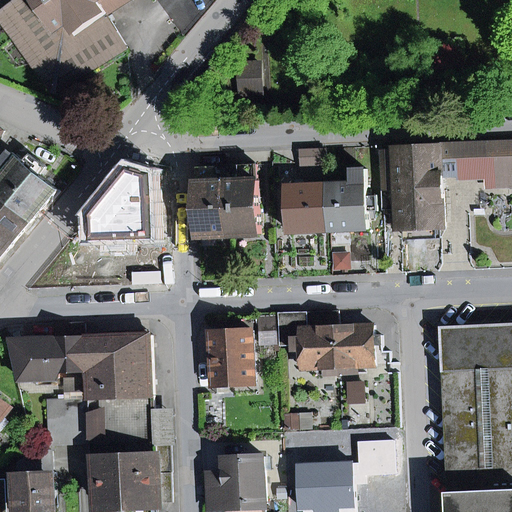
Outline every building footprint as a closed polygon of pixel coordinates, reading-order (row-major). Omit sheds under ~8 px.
[(129,49),(107,13),(128,0),(17,0),(0,13),(0,17),(53,91),(60,92),(129,49)] [(242,95),(262,94),(260,63),(240,64),(242,95)] [(509,172),(510,187),(511,186),(511,142),(486,143),(487,151),(488,173),(509,172)] [(443,147),(444,175),(459,174),(459,158),(456,158),(456,153),(487,151),(486,143),(443,145),(443,147)] [(444,178),(444,175),(443,147),(382,150),(384,191),(399,190),(400,210),(401,229),(405,229),(442,227),(446,227),(444,178)] [(302,151),(302,165),(327,164),(327,150),(302,151)] [(509,172),(488,173),(487,151),(456,153),(456,158),(459,158),(459,174),(444,175),(444,178),(458,178),(459,181),(486,180),(487,188),(510,187),(509,172)] [(11,175),(1,186),(0,187),(0,188),(35,219),(59,190),(41,176),(48,168),(33,155),(26,163),(15,153),(3,168),(11,175)] [(243,166),(243,181),(230,181),(232,236),(262,235),(259,165),(243,166)] [(160,239),(158,173),(134,166),(103,203),(105,242),(160,239)] [(200,168),(203,237),(232,236),(230,181),(218,182),(217,168),(200,168)] [(370,212),(369,196),(368,170),(355,170),(355,183),(329,185),(332,231),(371,230),(370,212)] [(0,227),(17,241),(35,219),(0,188),(0,187),(1,186),(0,185),(0,227)] [(290,186),(292,233),(332,231),(329,185),(290,186)] [(384,191),(384,211),(400,210),(399,190),(384,191)] [(369,196),(370,212),(380,212),(379,195),(369,196)] [(0,261),(17,241),(0,227),(0,261)] [(405,240),(443,239),(442,227),(405,229),(405,240)] [(305,350),(306,370),(341,368),(340,327),(339,312),(302,314),(304,339),(296,339),(297,351),(305,350)] [(296,339),(304,339),(302,314),(280,315),(281,340),(296,339)] [(261,317),(261,331),(277,331),(276,316),(261,317)] [(90,372),(92,372),(91,337),(87,337),(86,323),(58,325),(59,339),(24,340),(16,346),(23,381),(59,379),(59,373),(90,372)] [(511,511),(511,324),(444,328),(452,511),(511,511)] [(340,327),(341,368),(378,366),(376,326),(340,327)] [(214,333),(216,386),(257,384),(255,331),(214,333)] [(156,397),(154,335),(91,337),(92,372),(90,372),(92,399),(156,397)] [(92,399),(93,444),(94,462),(158,459),(158,474),(173,473),(172,444),(158,444),(157,410),(156,397),(92,399)] [(0,422),(11,408),(0,399),(0,422)] [(93,444),(92,399),(50,401),(51,445),(93,444)] [(172,444),(176,443),(175,410),(157,410),(158,444),(172,444)] [(20,464),(20,479),(53,478),(55,477),(54,452),(36,452),(20,464)] [(269,504),(267,457),(227,459),(227,473),(211,474),(212,506),(229,506),(267,504),(269,504)] [(326,504),(326,497),(343,496),(342,479),(349,479),(349,466),(342,466),(341,457),(302,459),(304,497),(306,497),(306,504),(326,504)] [(145,511),(144,504),(159,503),(158,474),(158,459),(94,462),(95,483),(103,483),(103,505),(118,505),(119,511),(145,511)] [(371,466),(391,483),(398,476),(386,465),(371,466)] [(159,503),(174,503),(173,473),(158,474),(159,503)] [(54,511),(53,478),(20,479),(13,479),(14,498),(21,497),(21,511),(54,511)]
